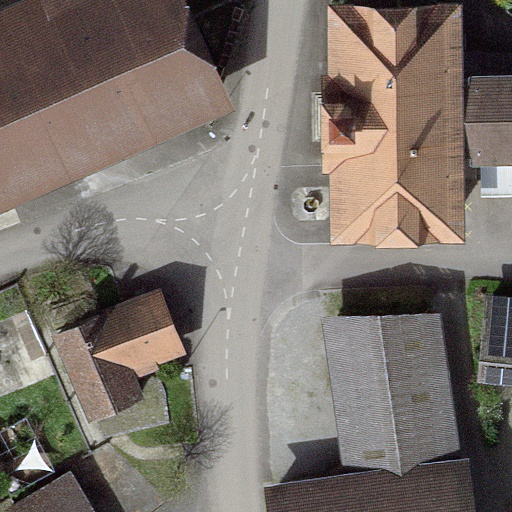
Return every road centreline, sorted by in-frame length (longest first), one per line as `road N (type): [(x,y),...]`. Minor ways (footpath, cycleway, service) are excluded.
road 1 (residential): [(233,225),(238,511)]
road 2 (residential): [(0,265),(112,223),(233,225)]
road 3 (residential): [(268,0),(233,225)]
